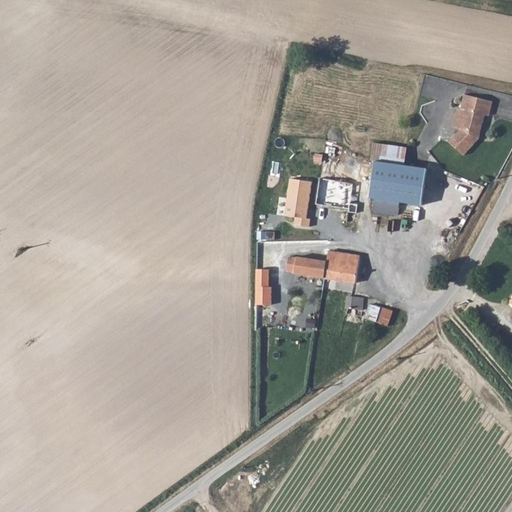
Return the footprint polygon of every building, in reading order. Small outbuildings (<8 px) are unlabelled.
[(492,97),(464,91),(460,109),(464,110),(460,125),(448,139),(461,153),(478,134),(483,111),(488,113),(492,97)] [(377,156),(404,160),(406,144),(379,140),(377,156)] [(397,211),(404,160),(377,156),(371,208),(397,211)] [(357,180),(324,174),(320,201),(353,206),(357,180)] [(311,181),(290,178),(285,215),(295,217),(294,225),(309,227),(310,219),(306,218),(311,181)] [(325,257),(322,274),(353,279),(355,261),(351,261),(352,250),(337,248),(336,258),(325,257)] [(292,270),(322,274),(325,257),(294,252),(292,270)] [(272,303),(273,267),(258,267),(257,303),(272,303)] [(359,294),(344,292),(341,304),(343,304),(340,309),(341,311),(343,313),(346,313),(347,311),(357,312),(359,294)] [(390,324),(395,309),(372,301),(366,316),(390,324)]
